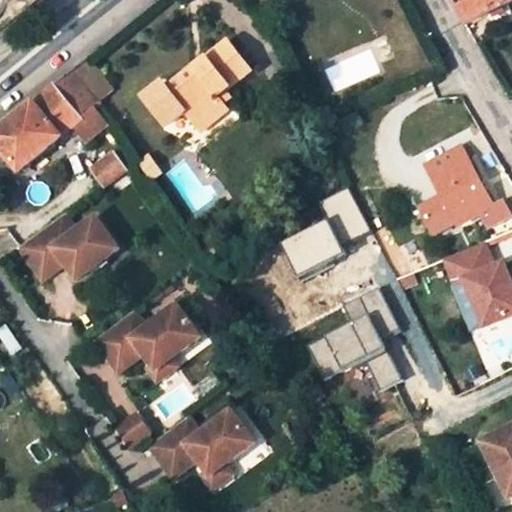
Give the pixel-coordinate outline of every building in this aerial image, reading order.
[(511,0),(454,0),(468,25),(485,17),(511,3),(511,0)] [(193,67),(165,88),(160,81),(143,95),(164,124),(182,111),(192,123),(220,102),(215,96),(223,89),(250,69),(229,41),(203,60),(206,65),(196,72),(193,67)] [(203,60),(193,67),(196,72),(206,65),(203,60)] [(112,93),(86,61),(73,71),(99,103),(103,101),(112,93)] [(0,146),(20,171),(74,128),(86,143),(99,133),(110,124),(98,109),(104,103),(103,101),(99,103),(73,71),(0,130),(0,146)] [(223,89),(215,96),(220,102),(228,96),(223,89)] [(220,102),(192,123),(198,132),(226,110),(220,102)] [(495,206),(463,147),(429,167),(461,226),(495,206)] [(114,153),(92,170),(96,175),(118,159),(114,153)] [(105,188),(127,171),(118,159),(96,175),(105,188)] [(68,217),(23,251),(42,276),(63,259),(69,267),(81,283),(123,251),(98,219),(80,233),(68,217)] [(325,219),(280,242),(296,277),(344,253),(325,219)] [(446,259),(456,284),(466,280),(486,327),(511,315),(511,281),(504,262),(495,266),(484,242),(446,259)] [(42,276),(47,283),(69,267),(63,259),(42,276)] [(351,322),(309,345),(324,381),(366,362),(378,391),(404,381),(380,342),(401,331),(378,290),(345,304),(351,322)] [(95,341),(115,368),(140,350),(144,355),(152,368),(155,372),(172,360),(201,338),(177,306),(147,328),(135,312),(95,341)] [(19,336),(0,349),(7,358),(25,345),(19,336)] [(115,368),(119,374),(144,355),(140,350),(115,368)] [(148,371),(157,383),(177,368),(172,360),(155,372),(152,368),(148,371)] [(149,446),(169,473),(193,455),(198,460),(206,472),(209,476),(225,465),(255,443),(231,411),(201,433),(189,417),(149,446)] [(136,415),(113,430),(126,449),(149,434),(136,415)] [(511,423),(482,439),(509,496),(511,494),(511,423)] [(169,473),(173,478),(198,460),(193,455),(169,473)] [(202,475),(212,490),(233,475),(225,465),(209,476),(206,472),(202,475)]
